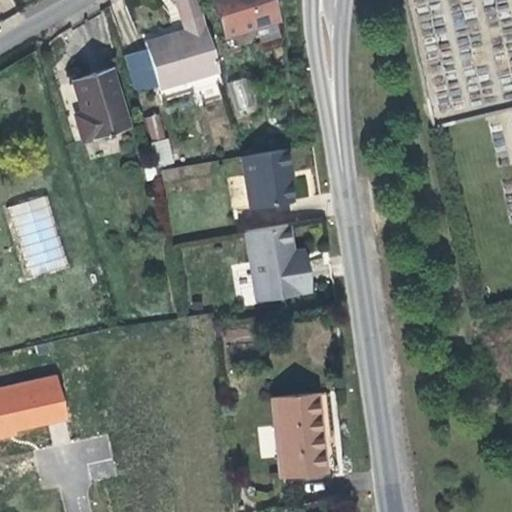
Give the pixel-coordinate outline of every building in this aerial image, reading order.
[(156,85),(157,88),(216,70),(194,0),(173,0),(183,30),(143,43),(145,50),(123,57),(133,92),(156,85)] [(209,0),(221,36),(276,18),(270,0),(209,0)] [(82,140),(127,126),(109,68),(71,80),(81,112),(74,113),(82,140)] [(228,82),(236,115),(256,111),(249,77),(228,82)] [(163,138),(156,114),(143,117),(150,140),(163,138)] [(163,138),(150,140),(149,140),(156,169),(170,166),(163,138)] [(284,147),(239,155),(248,208),(289,201),(284,167),(288,166),(284,147)] [(290,261),(288,251),(284,224),(244,231),(254,297),(306,288),(301,259),(290,261)] [(290,261),(301,259),(300,249),(288,251),(290,261)] [(56,376),(0,388),(0,437),(6,436),(5,432),(15,430),(65,419),(56,376)] [(279,476),(323,471),(314,392),(270,397),(279,476)] [(257,428),(261,458),(275,455),(271,426),(257,428)]
